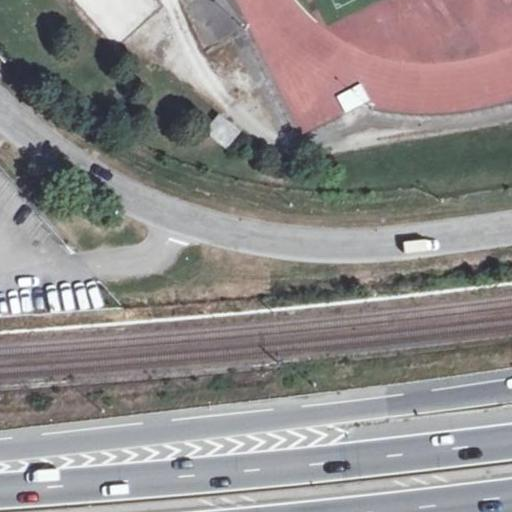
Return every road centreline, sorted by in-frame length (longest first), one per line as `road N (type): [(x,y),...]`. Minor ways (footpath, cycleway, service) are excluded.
road 1 (residential): [(511,229),(368,251),(256,241),(180,222),(79,180),(0,110)]
road 2 (trunk): [(511,390),(0,450)]
road 3 (trunk): [(511,440),(0,489)]
